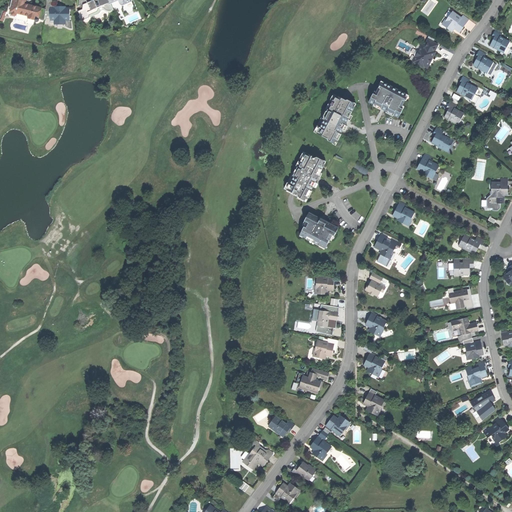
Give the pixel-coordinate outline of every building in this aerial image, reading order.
[(25,0),(13,0),(10,9),(12,12),(11,13),(12,15),(14,16),(16,14),(16,13),(28,16),(28,19),(34,20),(35,18),(38,19),(41,9),(30,6),(25,4),(25,0)] [(102,6),(108,3),(106,0),(78,0),(78,6),(82,6),(82,10),(77,12),(79,16),(78,16),(78,17),(78,18),(80,22),(87,19),(88,18),(89,17),(89,15),(96,12),(97,11),(98,10),(97,8),(102,6)] [(53,8),(50,8),(50,15),(50,21),(54,21),(68,21),(71,21),(71,17),(69,17),(69,9),(65,9),(65,6),(62,6),(62,8),(57,8),(57,6),(54,6),(54,8),(53,8)] [(451,11),(441,25),(449,30),(452,27),(459,32),(463,26),(467,20),(461,15),(460,17),(451,11)] [(68,22),(68,21),(54,21),(54,22),(63,22),(63,28),(69,31),(69,22),(68,22)] [(501,33),(494,29),(492,34),(490,37),(492,38),(489,44),(494,46),(497,47),(496,49),(503,52),(508,41),(499,36),(501,33)] [(428,39),(424,46),(433,51),(436,44),(428,39)] [(424,46),(421,45),(419,49),(419,51),(417,55),(415,56),(413,60),(422,65),(423,64),(426,66),(428,62),(428,59),(429,58),(431,57),(432,55),(434,51),(433,51),(424,46)] [(485,53),(478,49),(475,54),(474,57),(476,58),(472,64),(477,67),(478,66),(481,67),(480,69),(486,73),(492,62),(483,56),(485,53)] [(468,79),(462,75),(460,79),(458,83),(459,84),(456,90),(461,93),(462,92),(465,94),(464,96),(471,99),(477,88),(466,83),(468,79)] [(407,94),(381,81),(375,94),(373,93),(368,101),(380,107),(381,106),(384,107),(387,109),(386,110),(398,116),(402,108),(400,107),(407,94)] [(332,93),(314,131),(327,138),(327,140),(335,144),(341,133),(340,132),(342,129),(344,130),(346,125),(344,124),(346,121),(347,119),(350,120),(352,115),(350,114),(355,103),(347,99),(345,99),(332,93)] [(455,104),(449,101),(446,105),(445,109),(447,110),(444,116),(448,119),(449,118),(452,119),(451,121),(457,124),(463,113),(453,108),(455,104)] [(443,130),(436,127),(433,131),(431,135),(434,136),(431,142),(439,146),(439,148),(447,152),(452,140),(441,135),(443,130)] [(314,158),(302,152),(283,189),(298,196),(298,198),(302,200),(303,198),(306,199),(311,191),(310,190),(315,180),(323,164),(320,163),(321,160),(315,157),(314,158)] [(428,161),(422,157),(419,163),(416,168),(424,172),(423,175),(431,179),(438,165),(428,161)] [(500,183),(491,182),(491,197),(500,197),(500,195),(507,195),(507,188),(507,178),(500,178),(500,183)] [(406,204),(399,201),(396,208),(392,215),(400,219),(399,221),(407,226),(411,218),(410,217),(413,211),(404,207),(406,204)] [(320,219),(308,213),(302,223),(304,224),(299,235),(325,248),(331,235),(333,236),(337,228),(326,222),(325,223),(322,221),(319,220),(320,219)] [(388,238),(380,234),(377,241),(373,247),(382,251),(380,254),(389,259),(393,250),(392,249),(394,245),(395,246),(397,243),(391,239),(389,243),(386,241),(388,238)] [(464,235),(458,246),(465,249),(466,248),(470,250),(469,250),(475,253),(478,247),(480,249),(482,245),(484,241),(476,237),(474,241),(464,235)] [(459,258),(453,259),(453,275),(460,275),(460,274),(469,274),(469,267),(473,267),(473,263),(473,258),(463,258),(463,263),(459,263),(459,258)] [(511,265),(508,268),(511,271),(508,273),(507,271),(504,274),(503,278),(507,283),(511,284),(511,265)] [(382,278),(372,272),(369,278),(370,279),(372,279),(369,285),(368,284),(365,289),(369,292),(368,293),(373,296),(374,294),(378,296),(381,292),(383,293),(386,287),(384,286),(379,284),(382,278)] [(334,277),(322,277),(322,279),(318,279),(318,283),(316,283),(315,293),(325,294),(325,290),(328,290),(333,290),(333,284),(334,277)] [(461,290),(448,293),(451,302),(455,301),(456,303),(455,304),(455,306),(456,306),(457,309),(466,306),(465,300),(464,300),(463,296),(461,290)] [(338,311),(328,310),(328,311),(320,310),(320,314),(318,314),(317,325),(329,327),(329,325),(329,322),(329,321),(329,319),(337,320),(337,317),(338,318),(339,316),(339,314),(338,314),(338,311)] [(373,313),(372,312),(368,319),(365,324),(372,328),(370,332),(379,336),(387,322),(376,316),(372,314),(373,313)] [(467,319),(451,324),(454,331),(460,329),(463,336),(471,333),(473,332),(470,325),(468,325),(467,323),(468,323),(468,322),(467,319)] [(476,323),(470,325),(473,332),(478,330),(476,323)] [(334,326),(329,325),(329,327),(317,325),(316,331),(333,333),(334,326)] [(503,339),(504,345),(511,344),(511,346),(511,331),(508,332),(508,331),(501,332),(503,339)] [(326,337),(325,341),(334,343),(333,351),(336,352),(337,347),(339,340),(326,337)] [(323,341),(320,340),(318,346),(316,346),(314,357),(323,359),(324,354),(332,356),(333,351),(334,343),(325,341),(323,341)] [(474,344),(465,345),(468,359),(477,358),(477,355),(483,354),(482,348),(481,341),(474,342),(474,344)] [(372,352),(371,352),(368,357),(364,365),(371,368),(369,372),(378,376),(385,361),(376,357),(377,355),(372,352)] [(472,365),(465,367),(472,386),(481,383),(479,378),(488,375),(486,370),(487,369),(486,366),(484,361),(476,364),(477,367),(473,369),(472,365)] [(313,368),(311,374),(313,375),(327,380),(329,373),(313,368)] [(310,378),(300,375),(298,382),(299,382),(301,383),(299,388),(318,393),(319,389),(320,389),(321,386),(323,382),(312,378),(310,378)] [(367,397),(363,403),(371,407),(369,411),(377,416),(382,406),(380,406),(382,401),(378,399),(379,398),(375,396),(377,391),(371,388),(367,397)] [(482,395),(471,402),(476,410),(480,407),(481,409),(480,410),(482,412),(483,412),(484,414),(491,409),(492,408),(489,403),(487,404),(484,398),(482,395)] [(488,403),(489,403),(492,408),(492,409),(498,405),(494,399),(488,403)] [(329,421),(325,425),(335,432),(336,430),(339,433),(342,429),(344,430),(350,422),(342,416),(339,420),(337,419),(333,416),(329,421)] [(501,416),(495,421),(497,424),(489,429),(492,435),(498,443),(506,438),(503,434),(510,429),(506,423),(501,416)] [(268,426),(276,432),(277,431),(283,435),(287,430),(289,432),(291,429),(295,425),(288,420),(286,423),(277,417),(274,421),(272,420),(268,426)] [(489,438),(492,435),(489,429),(488,428),(484,431),(489,438)] [(319,435),(325,439),(328,434),(323,430),(319,435)] [(314,441),(310,446),(316,451),(314,454),(321,460),(328,452),(326,450),(329,446),(326,444),(326,443),(323,441),(318,437),(314,441)] [(243,463),(251,469),(254,466),(254,465),(255,464),(256,464),(257,462),(257,460),(259,460),(258,462),(263,466),(267,460),(272,453),(268,450),(263,451),(259,448),(256,446),(254,449),(253,449),(243,463)] [(297,466),(292,472),(299,477),(301,475),(309,481),(317,471),(311,466),(310,468),(308,467),(309,466),(303,462),(301,465),(299,468),(297,466)] [(280,487),(276,493),(281,496),(285,499),(286,498),(290,501),(293,496),(294,497),(300,490),(293,484),(290,487),(288,486),(283,482),(280,487)] [(276,503),(281,496),(276,493),(271,499),(276,503)]
